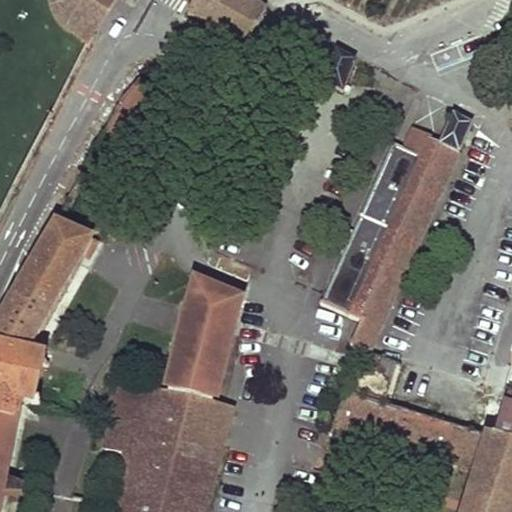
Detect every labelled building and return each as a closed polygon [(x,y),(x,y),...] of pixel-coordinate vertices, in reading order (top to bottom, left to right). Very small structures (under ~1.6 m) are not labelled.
[(67,32),(86,48),(116,1),(117,0),(52,0),(52,7),(53,11),(54,19),(67,32)] [(202,0),(192,17),(251,53),(272,20),(252,8),(256,0),(202,0)] [(358,64),(337,55),(326,84),(347,91),(358,64)] [(180,110),(143,86),(127,104),(102,149),(138,175),(180,110)] [(368,355),(372,357),(472,125),(451,116),(439,143),(434,141),(435,138),(415,130),(406,152),(396,148),(326,308),(365,325),(355,349),(369,354),(368,355)] [(511,218),(503,216),(500,229),(511,232),(511,218)] [(0,410),(21,414),(34,416),(47,362),(28,359),(94,247),(55,224),(0,325),(0,410)] [(204,511),(234,402),(217,398),(245,297),(201,282),(172,387),(127,376),(108,447),(128,452),(115,504),(124,507),(122,511),(204,511)] [(470,471),(484,475),(491,451),(495,452),(500,438),(375,401),(382,379),(380,377),(385,361),(372,357),(368,355),(335,427),(470,471)] [(458,371),(446,403),(475,413),(487,382),(458,371)] [(500,438),(495,452),(491,451),(484,475),(473,511),(511,511),(511,399),(511,400),(500,438)] [(1,511),(21,414),(0,410),(0,511),(1,511)] [(470,471),(457,511),(473,511),(484,475),(470,471)]
